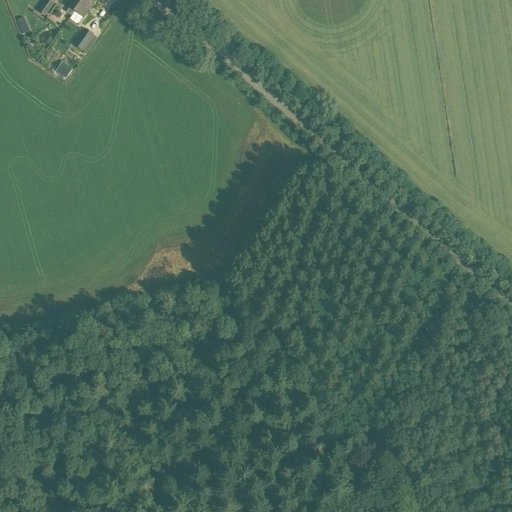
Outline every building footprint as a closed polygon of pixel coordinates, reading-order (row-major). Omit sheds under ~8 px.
[(45,16),(54,3),(49,0),(45,0),(38,11),(45,16)] [(74,11),(81,0),(67,0),(65,5),(69,8),(66,12),(71,15),(74,11)] [(81,0),(74,11),(83,18),(95,0),(81,0)] [(24,18),(17,20),(22,34),(29,32),(24,18)] [(87,53),(97,38),(93,35),(94,34),(85,28),(74,45),(82,51),(83,50),(87,53)] [(60,65),(55,72),(66,79),(72,69),(69,67),(67,70),(60,65)]
